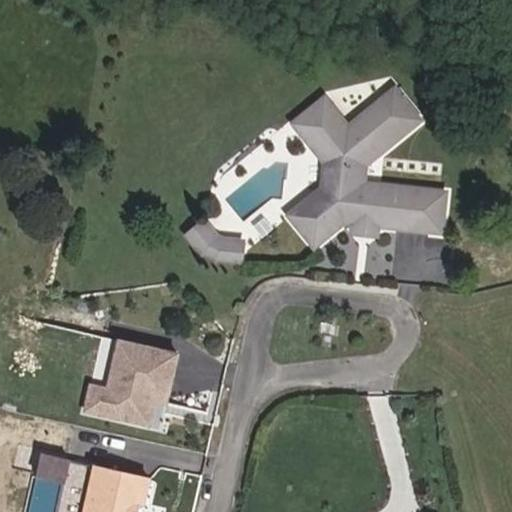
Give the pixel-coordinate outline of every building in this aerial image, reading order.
[(342,126),(320,98),(289,122),(319,161),(317,186),(315,206),(293,225),(309,244),(345,215),(349,215),(353,216),(356,212),(368,214),(369,218),(373,218),(376,218),(381,224),(429,229),(437,222),(439,198),(432,190),(370,183),(368,185),(358,184),(360,164),(414,119),(390,88),(342,126)] [(315,206),(317,186),(284,213),(293,225),(315,206)] [(353,216),(349,215),(346,231),(371,234),(373,218),(369,218),(368,214),(356,212),(353,216)] [(213,236),(200,219),(182,233),(196,251),(209,258),(235,261),(238,239),(213,236)] [(152,399),(156,383),(168,386),(175,354),(116,341),(106,390),(100,415),(147,425),(152,399)] [(164,402),(168,386),(156,383),(152,399),(164,402)] [(100,415),(106,390),(88,386),(83,411),(100,415)] [(95,460),(93,468),(151,481),(152,474),(95,460)] [(143,511),(151,481),(93,468),(83,511),(143,511)]
